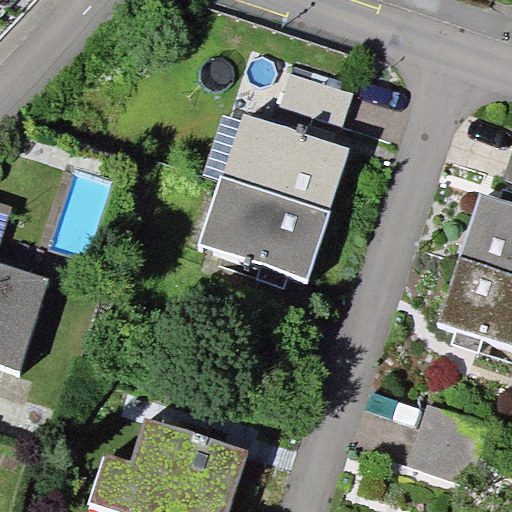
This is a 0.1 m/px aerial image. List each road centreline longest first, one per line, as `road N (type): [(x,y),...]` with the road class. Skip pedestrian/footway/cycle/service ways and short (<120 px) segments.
road 1 (residential): [(456,52),(303,511)]
road 2 (residential): [(291,0),(456,52)]
road 3 (residential): [(0,94),(91,0)]
